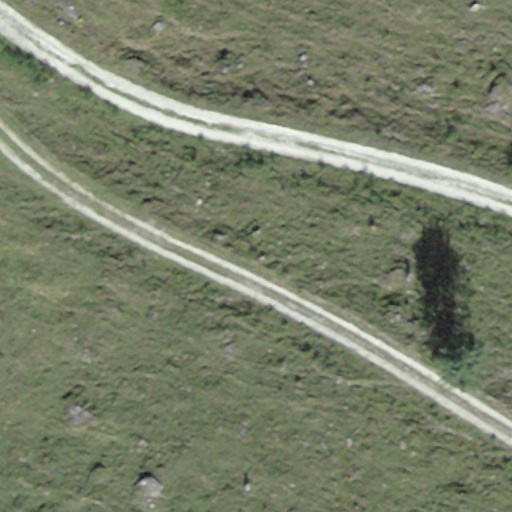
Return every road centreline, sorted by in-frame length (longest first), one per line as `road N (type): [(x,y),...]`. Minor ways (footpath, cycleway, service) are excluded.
road 1 (track): [(0,119),(114,222),(511,440)]
road 2 (track): [(0,18),(94,83),(327,159),(511,208)]
